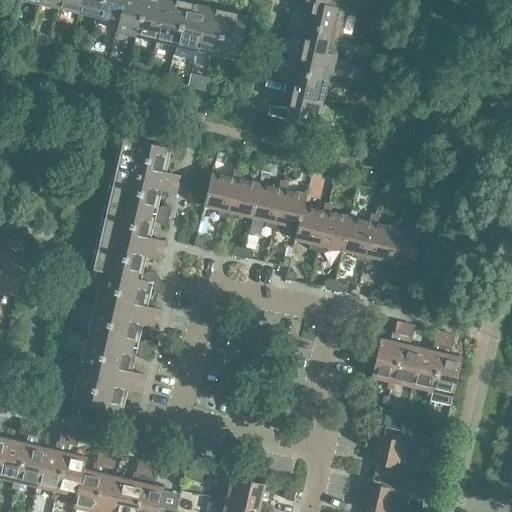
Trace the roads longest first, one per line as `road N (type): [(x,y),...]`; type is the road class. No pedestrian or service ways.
road 1 (residential): [(303,449),(335,313),(212,283),(178,418)]
road 2 (residential): [(178,418),(303,449)]
